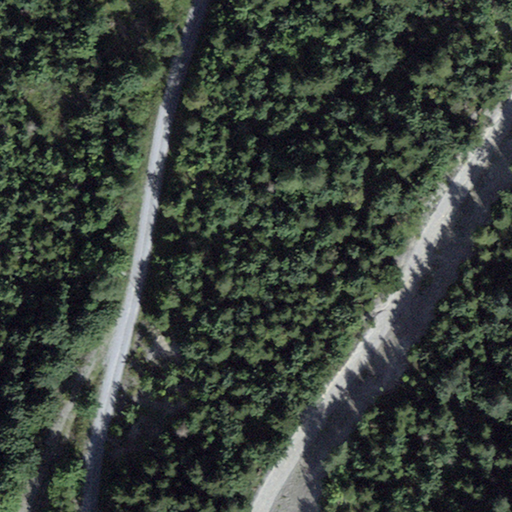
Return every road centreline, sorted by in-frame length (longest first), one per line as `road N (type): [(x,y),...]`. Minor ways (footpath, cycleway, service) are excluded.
road 1 (track): [(89,511),(96,430),(197,0)]
road 2 (track): [(263,511),(511,113)]
road 3 (track): [(128,314),(83,368),(34,511)]
